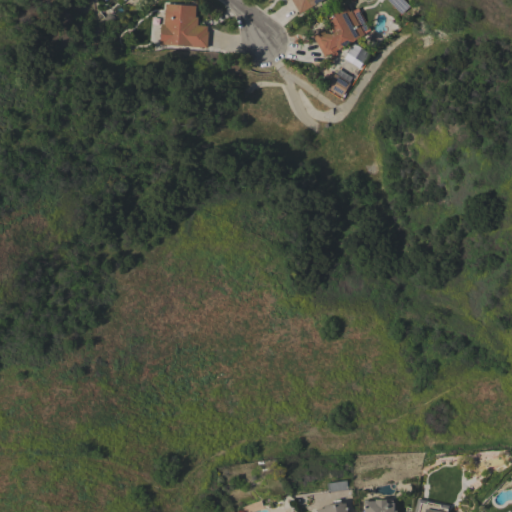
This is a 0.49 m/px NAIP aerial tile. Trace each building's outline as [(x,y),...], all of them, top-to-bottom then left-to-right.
[(321,0),(299,14),(290,0),(321,0)] [(165,4),(195,6),(194,17),(197,17),(197,25),(207,26),(207,32),(208,32),(207,47),(159,44),(160,24),(163,24),(165,4)] [(370,30),(338,48),(339,49),(323,57),(312,35),(323,29),(325,33),(329,34),(332,32),(325,19),(331,15),(332,12),(345,5),(348,11),(350,10),(351,11),(357,8),(370,30)] [(349,47),(363,56),(347,82),(332,72),(349,47)] [(325,87),(333,73),(348,83),(340,97),(325,87)] [(314,511),(314,509),(322,508),(322,505),(332,503),(331,501),(339,499),(340,503),(344,502),(345,511),(314,511)] [(362,511),(362,501),(373,501),(373,499),(385,499),(385,500),(392,500),(392,511),(395,511),(362,511)]
